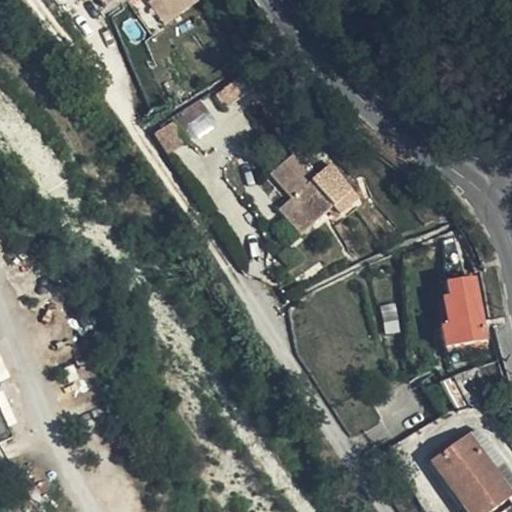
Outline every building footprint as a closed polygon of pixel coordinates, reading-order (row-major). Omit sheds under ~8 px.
[(200,0),(118,0),(120,1),(121,0),(157,0),(154,2),(170,23),(200,0)] [(225,88),(228,92),(234,102),(260,85),(249,68),(237,76),(238,79),(225,88)] [(234,102),(228,92),(218,99),(224,108),(234,102)] [(165,150),(173,144),(167,134),(158,139),(165,150)] [(340,214),(361,194),(347,177),(334,162),(314,178),(294,155),(270,176),(291,199),(279,209),(302,234),(333,206),(340,214)] [(486,342),(474,280),(447,285),(449,299),(442,300),(448,328),(440,330),(445,350),(486,342)] [(398,330),(394,305),(381,307),(386,334),(398,330)] [(475,369),(442,386),(458,413),(492,405),(475,369)] [(469,437),(511,497),(511,476),(478,429),(469,437)] [(465,511),(491,511),(511,497),(469,437),(431,465),(465,511)]
